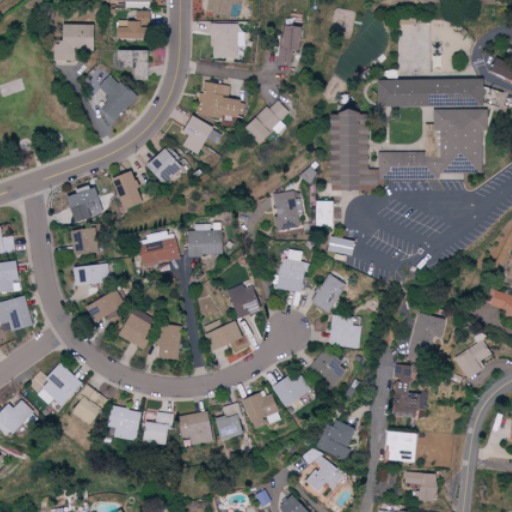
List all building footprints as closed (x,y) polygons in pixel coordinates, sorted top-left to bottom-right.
[(150,0),(117,0),(126,0),(126,8),(150,8),(150,0)] [(242,0),(205,0),(204,9),(238,18),(242,0)] [(117,39),(142,38),(142,27),(149,27),(149,11),(133,11),(133,21),(116,21),(117,39)] [(52,41),(51,61),(70,61),(71,50),(88,50),(89,25),(58,24),(58,41),(52,41)] [(237,24),(211,24),(212,59),(237,59),(237,47),(245,47),(245,33),(237,33),(237,24)] [(298,51),(299,27),(279,27),(278,64),(292,64),(293,51),(298,51)] [(146,81),(147,61),(143,61),(143,51),(115,51),(115,68),(127,68),(127,64),(132,64),(132,80),(146,81)] [(511,82),(511,66),(493,59),(488,73),(511,82)] [(97,109),(112,123),(134,99),(101,68),(89,81),(107,98),(97,109)] [(479,79),(378,81),(379,108),(480,106),(479,79)] [(230,87),(204,82),(202,96),(204,96),(200,116),(221,119),(220,125),(233,127),(238,101),(228,99),(230,87)] [(276,134),(284,127),(279,121),(287,113),(274,99),(242,130),(256,145),(272,130),(276,134)] [(332,189),(376,187),(375,169),(366,170),(365,144),(355,145),(354,104),(337,105),(337,111),(329,111),(330,132),(337,132),(337,142),(330,142),(332,189)] [(377,179),(436,179),(436,174),(478,173),(478,130),(483,130),(483,110),(429,110),(429,132),(437,132),(437,159),(421,159),(421,152),(377,153),(377,179)] [(182,147),(197,154),(204,139),(217,145),(222,134),(187,117),(180,132),(187,136),(182,147)] [(511,139),(511,122),(501,123),(502,140),(511,139)] [(182,168),(164,149),(146,165),(163,185),(182,168)] [(108,179),(120,211),(142,203),(137,189),(138,189),(131,170),(108,179)] [(63,198),(73,225),(92,217),(102,213),(91,187),(63,198)] [(302,215),(300,199),(293,199),(292,191),(271,194),(276,231),(298,228),(297,216),(302,215)] [(311,226),(328,227),(329,202),(311,202),(311,226)] [(193,225),(193,231),(185,231),(185,257),(219,256),(219,231),(208,231),(208,225),(193,225)] [(97,229),(72,230),(73,253),(98,252),(97,229)] [(0,251),(13,251),(11,236),(0,237),(0,251)] [(322,251),(347,257),(350,242),(326,237),(322,251)] [(177,261),(175,240),(136,244),(139,265),(177,261)] [(297,252),(283,250),(282,260),(274,259),(270,290),(295,293),(299,262),(296,262),(297,252)] [(0,293),(14,292),(12,262),(0,263),(0,293)] [(72,267),(73,285),(108,283),(108,265),(72,267)] [(339,283),(320,276),(308,306),(327,314),(339,283)] [(220,292),(231,320),(255,311),(246,287),(239,290),(237,285),(220,292)] [(81,306),(89,322),(123,306),(116,290),(81,306)] [(511,315),(511,296),(493,293),(490,311),(511,315)] [(0,333),(30,326),(22,296),(0,301),(0,333)] [(139,349),(153,319),(129,308),(115,337),(139,349)] [(410,349),(419,351),(418,355),(427,357),(432,337),(440,339),(444,320),(418,314),(410,349)] [(350,326),(351,318),(330,315),(325,345),(355,350),(359,327),(350,326)] [(201,335),(206,351),(238,339),(231,322),(220,326),(218,321),(202,327),(205,334),(201,335)] [(174,361),(178,328),(157,325),(154,359),(174,361)] [(484,368),(480,361),(490,356),(481,341),(453,358),(466,379),(484,368)] [(338,364),(320,351),(306,371),(331,388),(343,371),(336,366),(338,364)] [(51,401),(60,407),(78,381),(54,365),(34,394),(48,405),(51,401)] [(268,386),(277,406),(305,393),(298,377),(285,383),(283,379),(268,386)] [(102,397),(81,386),(77,395),(77,394),(66,416),(87,427),(102,397)] [(236,400),(245,424),(250,422),(253,430),(265,425),(276,421),(265,390),(236,400)] [(10,410),(3,404),(0,407),(0,431),(6,437),(31,411),(19,400),(10,410)] [(104,428),(111,429),(110,438),(133,441),(136,411),(106,408),(104,428)] [(170,423),(171,415),(154,413),(153,421),(170,423)] [(173,419),(176,439),(184,437),(186,446),(209,443),(205,414),(173,419)] [(238,435),(232,414),(209,421),(215,442),(238,435)] [(315,448),(338,460),(353,431),(330,419),(315,448)] [(136,443),(159,446),(162,425),(139,422),(136,443)] [(418,436),(388,432),(384,459),(409,463),(411,455),(415,455),(418,436)] [(328,489),(341,474),(310,449),(302,458),(313,468),(302,482),(315,493),(322,484),(328,489)] [(435,474),(404,473),(403,484),(416,484),(416,501),(434,501),(435,474)] [(302,511),(289,495),(273,508),(275,511),(302,511)]
